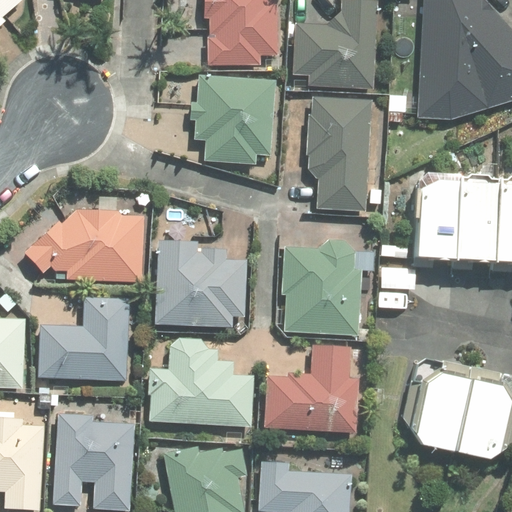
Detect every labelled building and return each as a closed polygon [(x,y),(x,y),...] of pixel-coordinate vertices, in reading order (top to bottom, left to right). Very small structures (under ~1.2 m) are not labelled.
[(0,0),(0,19),(3,17),(0,11),(0,10),(13,0),(0,0)] [(202,0),(202,13),(209,13),(209,32),(206,32),(206,60),(258,59),(258,50),(277,50),(275,0),(202,0)] [(307,71),(306,82),(371,86),(375,0),(342,0),(342,5),(325,21),(293,19),(290,70),(307,71)] [(418,26),(419,0),(396,0),(395,25),(418,26)] [(422,0),(417,114),(450,115),(511,98),(511,26),(488,0),(422,0)] [(194,114),(193,134),(203,134),(202,156),(254,159),(254,150),(269,151),(272,74),(196,71),(195,97),(190,97),(189,113),(194,114)] [(317,173),(315,204),(363,206),(368,95),(310,92),(307,162),(317,173)] [(406,95),(383,94),(383,122),(405,122),(406,95)] [(417,177),(413,245),(454,247),(457,180),(457,169),(426,168),(417,177)] [(457,180),(454,247),(493,249),(497,172),(457,169),(457,180)] [(511,172),(497,172),(493,249),(511,249),(511,172)] [(65,265),(65,277),(139,279),(142,212),(117,211),(113,207),(75,205),(60,219),(56,215),(22,247),(42,268),(49,261),(53,265),(65,265)] [(279,290),(285,291),(283,327),(356,333),(361,266),(367,267),(368,251),(355,250),(343,236),(330,235),(320,244),(283,241),(279,290)] [(157,236),(153,318),(230,323),(231,310),(243,311),(245,257),(223,256),(223,244),(201,243),(201,247),(196,247),(196,239),(157,236)] [(411,268),(375,266),(375,287),(410,289),(411,268)] [(40,320),(38,373),(124,376),(128,294),(83,292),(81,322),(40,320)] [(0,313),(0,382),(21,383),(24,315),(0,313)] [(358,337),(371,337),(371,328),(358,327),(358,337)] [(232,357),(216,356),(216,345),(209,344),(201,335),(177,334),(168,341),(166,366),(149,365),(147,389),(149,390),(148,418),(249,424),(252,372),(230,371),(232,357)] [(263,422),(354,426),(357,374),(347,374),(349,342),(311,340),(309,370),(287,369),(287,373),(265,372),(263,422)] [(423,371),(412,423),(420,435),(454,442),(470,368),(437,361),(423,371)] [(454,442),(487,449),(498,441),(509,389),(500,374),(470,368),(454,442)] [(33,391),(39,392),(38,404),(48,405),(49,391),(46,391),(47,383),(34,383),(33,391)] [(0,485),(3,485),(2,504),(37,506),(41,421),(19,420),(19,412),(12,411),(13,400),(0,399),(0,485)] [(93,477),(92,504),(128,506),(134,420),(124,419),(125,405),(97,403),(96,417),(88,416),(89,411),(57,409),(51,500),(78,501),(80,476),(93,477)] [(225,430),(225,440),(240,440),(240,430),(225,430)] [(296,433),(281,432),(281,443),(296,444),(296,433)] [(195,442),(162,449),(174,511),(235,511),(236,511),(243,510),(235,471),(246,469),(240,444),(221,448),(220,444),(196,449),(195,442)] [(260,457),(257,506),(287,507),(287,511),(346,511),(349,469),(287,467),(287,459),(260,457)]
